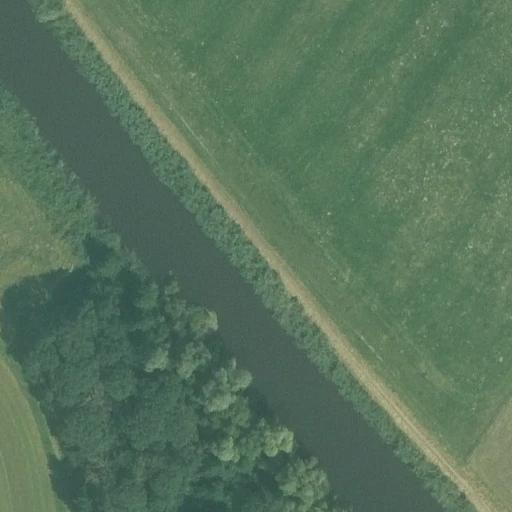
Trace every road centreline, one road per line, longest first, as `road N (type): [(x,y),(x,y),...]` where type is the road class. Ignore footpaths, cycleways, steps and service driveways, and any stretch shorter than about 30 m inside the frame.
road 1 (track): [(490,511),(248,238),(63,0)]
road 2 (track): [(23,346),(69,511)]
